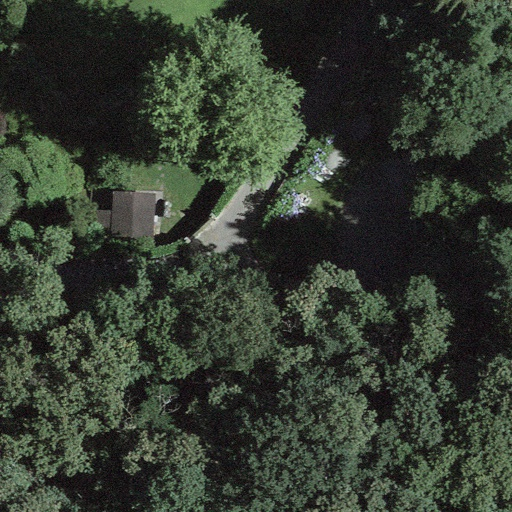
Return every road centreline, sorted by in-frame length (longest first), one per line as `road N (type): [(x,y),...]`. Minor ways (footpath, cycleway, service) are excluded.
road 1 (unclassified): [(202,268),(511,295)]
road 2 (track): [(0,227),(202,268)]
